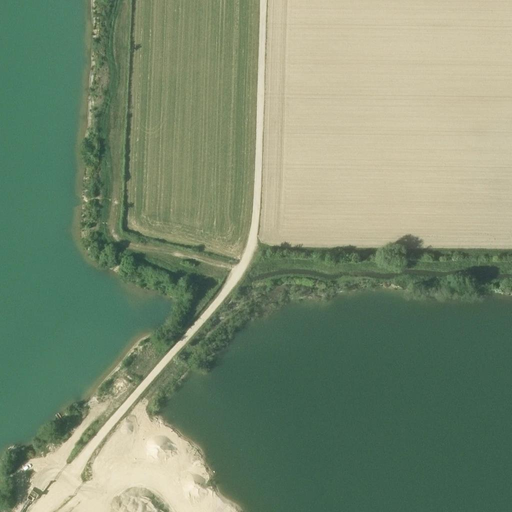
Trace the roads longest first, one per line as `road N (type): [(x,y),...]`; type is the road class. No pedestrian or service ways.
road 1 (track): [(271,0),(255,256),(44,511)]
road 2 (track): [(255,256),(511,257)]
